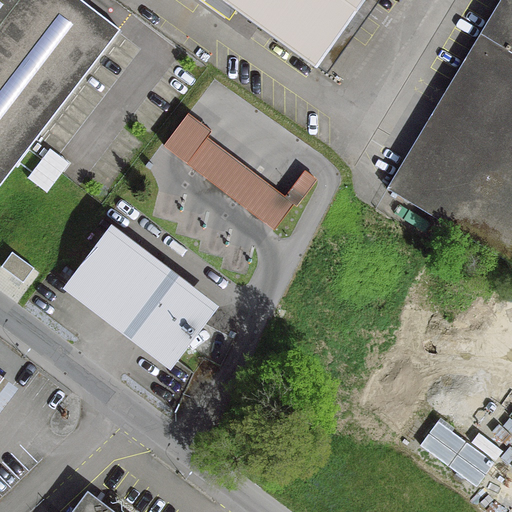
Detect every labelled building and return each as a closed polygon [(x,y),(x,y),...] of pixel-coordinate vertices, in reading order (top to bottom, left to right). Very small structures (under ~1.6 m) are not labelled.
[(0,0),(0,182),(11,168),(117,30),(77,0),(0,0)] [(217,0),(314,69),(363,0),(217,0)] [(511,272),(511,0),(498,0),(384,189),(511,272)] [(292,205),(293,206),(313,180),(302,171),(284,196),(205,136),(210,130),(187,112),(162,145),(273,230),(292,205)] [(105,236),(69,283),(171,360),(207,312),(105,236)] [(218,326),(205,353),(211,356),(224,329),(218,326)] [(112,511),(85,491),(68,511),(112,511)]
